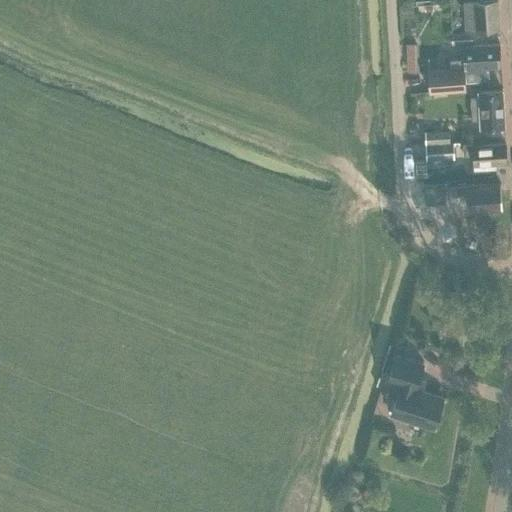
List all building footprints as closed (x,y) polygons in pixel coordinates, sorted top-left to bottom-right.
[(491,0),(465,3),(467,30),(499,27),(497,0),(491,0)] [(452,33),(453,44),(473,42),(472,31),(452,33)] [(463,45),(464,58),(451,59),(452,69),(428,70),(430,91),(466,89),(466,81),(479,80),(478,67),(501,65),(499,42),(463,45)] [(418,54),(418,50),(418,43),(409,43),(406,43),(407,57),(410,57),(418,57),(418,54)] [(480,91),(480,97),(472,97),(473,119),(481,119),(482,126),(504,125),(502,89),(480,91)] [(425,131),(426,143),(450,142),(449,130),(425,131)] [(464,155),(475,154),(476,169),(496,167),(496,162),(507,162),(505,143),(474,145),(474,142),(463,143),(464,155)] [(426,145),(427,159),(454,157),(453,143),(426,145)] [(426,183),(427,203),(445,202),(444,182),(426,183)] [(450,185),(450,194),(468,192),(469,209),(502,207),(501,182),(450,185)] [(401,384),(391,414),(407,419),(408,418),(434,426),(439,410),(442,409),(444,402),(442,400),(443,397),(416,388),(424,363),(396,354),(388,380),(401,384)]
